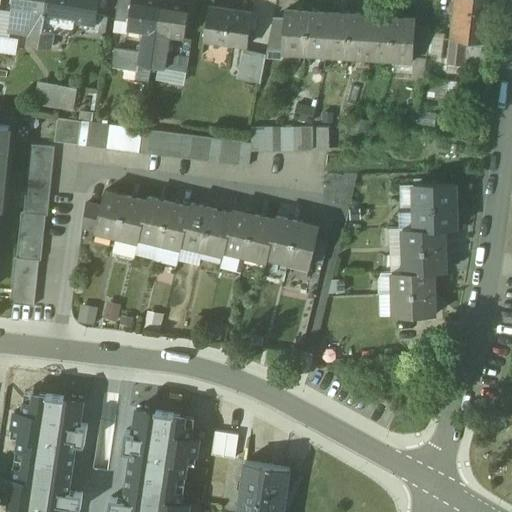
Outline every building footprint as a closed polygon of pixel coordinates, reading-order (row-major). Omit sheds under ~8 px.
[(13,0),(12,9),(33,12),(31,25),(28,44),(51,48),(53,31),(43,29),(46,0),(13,0)] [(96,0),(46,0),(43,29),(53,31),(71,34),(71,32),(91,35),(94,15),(96,0)] [(133,0),(117,0),(115,21),(130,23),(133,0)] [(162,0),(160,0),(133,0),(130,23),(129,29),(145,32),(142,35),(139,52),(138,63),(146,64),(145,70),(152,71),(162,0)] [(189,4),(162,0),(152,71),(156,72),(157,66),(165,67),(169,39),(167,34),(184,37),(189,4)] [(490,0),(455,0),(448,64),(484,68),(490,0)] [(252,13),(210,7),(204,41),(246,48),(252,13)] [(12,9),(9,30),(20,32),(25,29),(26,24),(31,25),(33,12),(12,9)] [(308,12),(287,11),(287,10),(286,10),(286,18),(283,51),(283,52),(285,52),(285,51),(306,53),(308,12)] [(330,14),(308,12),(306,53),(327,54),(330,14)] [(351,15),(330,14),(327,54),(348,55),(351,15)] [(109,17),(94,15),(91,35),(106,38),(109,17)] [(373,16),(351,15),(348,55),(370,57),(373,16)] [(394,18),(373,16),(370,57),(392,58),(394,18)] [(286,18),(274,18),(268,50),(283,51),(286,18)] [(416,19),(394,18),(392,58),(412,60),(414,60),(416,25),(416,19)] [(431,26),(416,25),(414,60),(426,61),(431,26)] [(139,52),(115,48),(113,67),(137,71),(136,77),(151,79),(152,71),(145,70),(146,64),(138,63),(139,52)] [(266,54),(242,50),(237,79),(260,84),(266,54)] [(446,80),(427,79),(421,105),(443,110),(445,91),(457,93),(460,79),(447,77),(446,80)] [(78,88),(39,80),(34,102),(73,110),(78,88)] [(292,117),(311,120),(313,104),(294,101),(292,117)] [(83,120),(59,117),(56,140),(79,144),(83,120)] [(100,124),(89,123),(86,145),(97,146),(100,124)] [(0,208),(0,209),(9,125),(0,124),(0,208)] [(109,125),(100,124),(97,146),(106,147),(109,125)] [(263,151),(263,127),(253,127),(253,143),(253,151),(263,151)] [(273,127),(263,127),(263,151),(273,151),(273,127)] [(283,127),(273,127),(273,151),(283,151),(283,127)] [(293,127),(283,127),(283,151),(293,151),(293,127)] [(303,127),(293,127),(293,151),(303,151),(303,127)] [(313,127),(303,127),(303,151),(313,151),(313,127)] [(330,127),(318,127),(318,148),(330,148),(330,127)] [(153,129),(143,128),(140,152),(150,153),(153,129)] [(163,131),(153,129),(150,153),(160,155),(163,131)] [(173,132),(163,131),(160,155),(170,156),(173,132)] [(183,133),(173,132),(170,156),(180,157),(183,133)] [(193,135),(183,133),(180,157),(190,158),(193,135)] [(203,136),(193,135),(190,158),(200,160),(203,136)] [(213,137),(203,136),(200,160),(210,161),(213,137)] [(223,139),(213,137),(210,161),(220,162),(223,139)] [(233,140),(223,139),(220,162),(230,164),(233,140)] [(243,141),(233,140),(230,164),(239,165),(243,141)] [(253,143),(243,141),(239,165),(250,166),(253,143)] [(55,148),(32,145),(25,212),(23,212),(18,257),(16,257),(11,303),(33,305),(38,259),(40,259),(45,215),(48,215),(55,148)] [(455,184),(415,185),(415,208),(456,207),(455,184)] [(127,196),(105,191),(101,207),(95,231),(117,236),(127,196)] [(148,201),(127,196),(117,236),(138,241),(139,237),(148,201)] [(170,202),(149,197),(148,201),(139,237),(160,242),(170,202)] [(191,207),(170,202),(160,242),(181,248),(182,244),(191,207)] [(101,207),(86,203),(83,228),(95,231),(101,207)] [(191,207),(182,244),(203,249),(213,209),(192,203),(191,207)] [(456,207),(415,208),(416,229),(444,228),(456,228),(456,207)] [(234,214),(213,209),(203,249),(224,254),(225,250),(234,214)] [(255,215),(235,210),(234,214),(225,250),(246,255),(255,215)] [(276,220),(255,215),(246,255),(267,261),(268,257),(276,220)] [(298,222),(277,216),(276,220),(268,257),(288,262),(298,222)] [(320,226),(299,221),(299,222),(298,222),(288,262),(310,267),(311,263),(317,240),(320,226)] [(416,229),(404,229),(405,251),(445,250),(444,228),(416,229)] [(328,242),(317,240),(311,263),(323,266),(328,242)] [(445,250),(405,251),(405,272),(433,272),(445,271),(445,250)] [(405,272),(393,272),(394,294),(434,293),(433,272),(405,272)] [(434,293),(394,294),(394,316),(435,315),(434,293)] [(84,400),(35,392),(34,402),(25,401),(23,412),(15,411),(13,427),(21,428),(18,449),(26,451),(25,459),(74,466),(77,444),(85,445),(88,425),(80,423),(84,400)] [(186,415),(137,408),(134,431),(126,430),(123,451),(131,452),(128,474),(175,481),(177,473),(185,474),(188,453),(197,454),(199,438),(191,437),(193,426),(184,424),(186,415)] [(227,436),(216,434),(213,456),(224,458),(227,436)] [(238,437),(227,436),(224,458),(235,459),(238,437)] [(70,491),(74,466),(25,459),(23,468),(15,466),(14,478),(6,476),(3,492),(12,494),(8,511),(66,511),(67,507),(81,509),(83,493),(70,491)] [(283,511),(290,467),(246,460),(238,511),(283,511)] [(174,490),(175,481),(128,474),(124,499),(111,497),(107,511),(188,511),(189,504),(181,502),(183,491),(174,490)]
